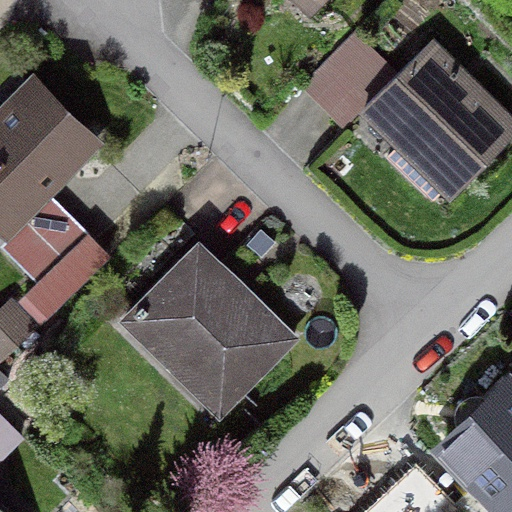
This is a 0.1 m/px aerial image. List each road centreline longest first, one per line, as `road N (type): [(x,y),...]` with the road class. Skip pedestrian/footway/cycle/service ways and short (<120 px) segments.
road 1 (residential): [(103,0),(141,53),(423,329)]
road 2 (residential): [(423,329),(238,511)]
road 3 (residential): [(511,248),(423,329)]
